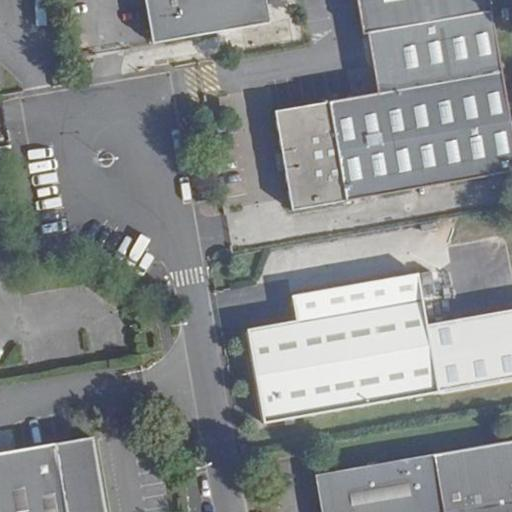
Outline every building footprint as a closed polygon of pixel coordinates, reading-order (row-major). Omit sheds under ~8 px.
[(264,0),(143,0),(152,45),(269,24),(264,0)] [(369,31),(487,10),(485,0),(355,0),(361,32),(369,31)] [(511,172),(511,145),(487,10),(369,31),(376,69),(379,87),(381,95),(368,97),(272,114),(290,213),(511,172)] [(366,89),(368,97),(381,95),(379,87),(366,89)] [(245,329),(261,423),(436,392),(415,274),(290,296),(294,322),(245,329)] [(0,452),(0,511),(104,511),(91,436),(0,452)] [(320,511),(511,511),(511,441),(374,467),(343,472),(314,477),(320,511)] [(341,460),(343,472),(374,467),(371,455),(341,460)]
